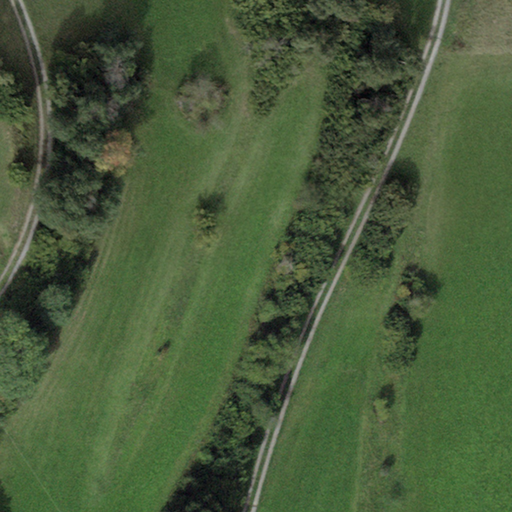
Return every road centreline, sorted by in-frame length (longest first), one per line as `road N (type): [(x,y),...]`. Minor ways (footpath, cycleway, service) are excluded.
road 1 (track): [(250,511),(289,364),(397,129),(439,0)]
road 2 (track): [(0,285),(42,204),(47,101),(18,0)]
